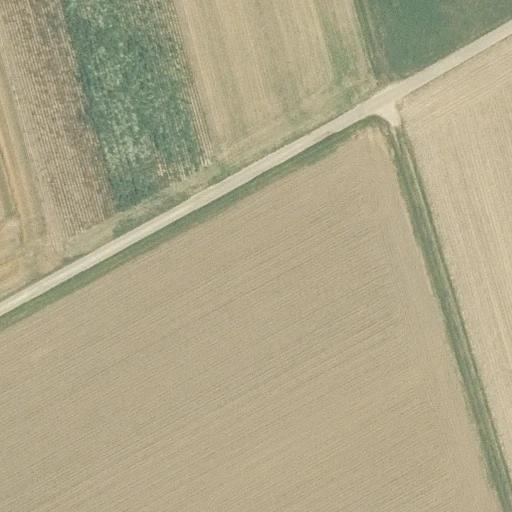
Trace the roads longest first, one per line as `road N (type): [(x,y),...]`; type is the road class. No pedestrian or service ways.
road 1 (track): [(511,27),(0,310)]
road 2 (track): [(361,0),(511,511)]
